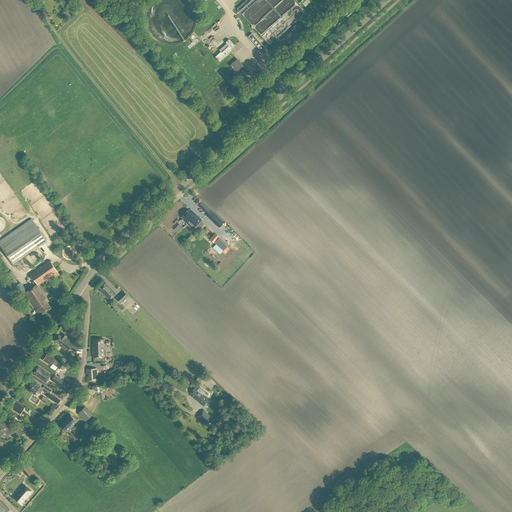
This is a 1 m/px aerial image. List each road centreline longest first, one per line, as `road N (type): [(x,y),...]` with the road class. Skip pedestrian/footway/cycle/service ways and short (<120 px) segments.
road 1 (tertiary): [(81,287),(127,233),(387,0)]
road 2 (track): [(179,197),(169,172),(35,0)]
road 3 (unclassified): [(0,477),(76,387),(88,300),(81,287)]
road 4 (tertiary): [(0,409),(81,287)]
